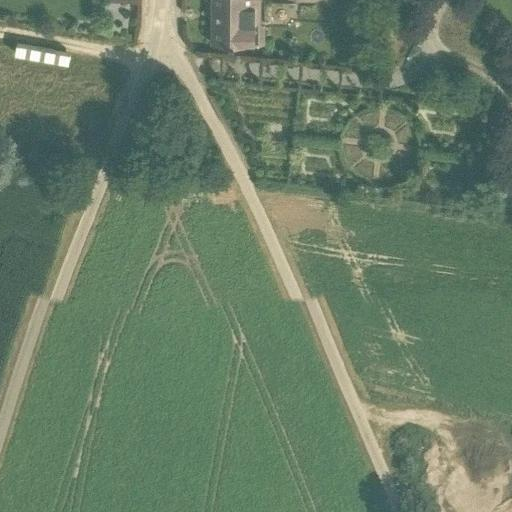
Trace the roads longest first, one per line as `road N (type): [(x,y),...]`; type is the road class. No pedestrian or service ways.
road 1 (unclassified): [(392,511),(263,200),(164,17)]
road 2 (unclassified): [(0,460),(63,261),(164,17)]
